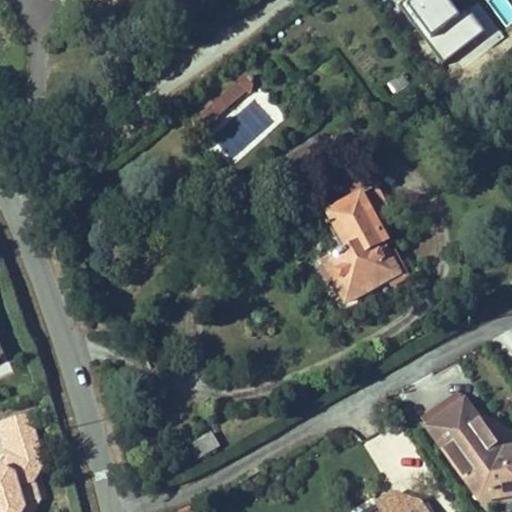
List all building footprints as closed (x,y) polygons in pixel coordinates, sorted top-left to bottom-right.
[(390,84),(397,93),(408,85),(402,76),(390,84)] [(240,84),(247,92),(251,93),(254,84),(247,77),(240,84)] [(240,84),(209,110),(217,118),(247,92),(240,84)] [(217,118),(209,110),(194,124),(203,134),(219,121),(217,118)] [(347,189),(354,202),(362,198),(372,216),(386,208),(369,177),(347,189)] [(354,202),(330,216),(350,253),(326,266),(327,267),(331,265),(341,282),(336,285),(347,304),(392,279),(383,263),(390,259),(382,244),(386,241),(372,216),(362,198),(354,202)] [(399,275),(390,259),(383,263),(392,279),(399,275)] [(327,267),(321,271),(330,288),(336,285),(341,282),(331,265),(327,267)] [(511,495),(511,450),(502,452),(465,403),(429,429),(481,501),(511,495)] [(32,511),(38,501),(29,473),(38,470),(42,464),(28,416),(0,424),(0,437),(7,462),(3,469),(0,470),(0,511),(32,511)] [(220,447),(212,434),(191,446),(199,460),(220,447)] [(426,511),(421,503),(395,496),(378,505),(382,511),(426,511)]
